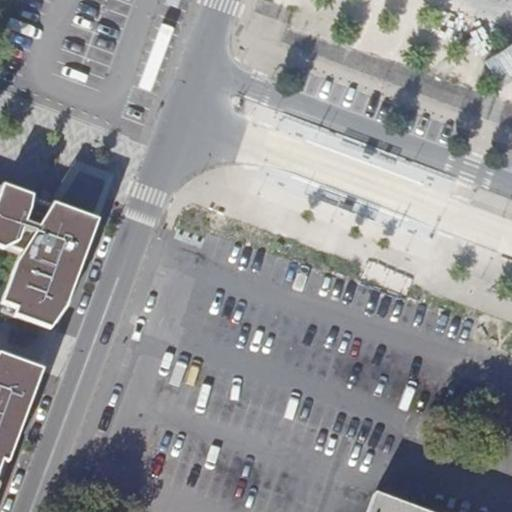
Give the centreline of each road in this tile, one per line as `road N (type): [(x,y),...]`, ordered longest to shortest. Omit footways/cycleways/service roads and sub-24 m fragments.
road 1 (unclassified): [(195,65),(30,511)]
road 2 (unclassified): [(195,65),(511,187)]
road 3 (unknown): [(338,476),(369,475),(391,457),(507,476)]
